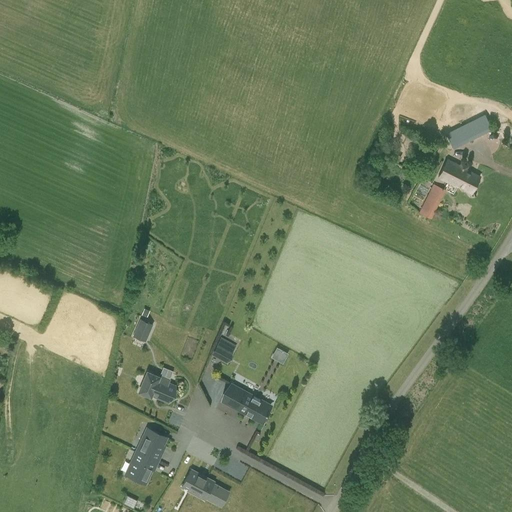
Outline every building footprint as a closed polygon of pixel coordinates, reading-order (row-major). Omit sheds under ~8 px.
[(492,130),(487,119),(449,137),(454,148),(492,130)] [(472,192),(479,177),(465,171),(466,170),(447,160),(439,177),(457,186),(458,186),(472,192)] [(419,212),(432,219),(446,190),(433,183),(419,212)] [(144,308),(141,315),(147,317),(150,310),(144,308)] [(152,324),(141,319),(134,336),(145,341),(152,324)] [(221,337),(211,354),(227,363),(236,345),(221,337)] [(279,346),(273,357),(285,363),(291,352),(279,346)] [(152,395),(169,402),(175,387),(168,384),(169,380),(159,375),(159,377),(147,372),(139,392),(151,397),(152,395)] [(231,382),(221,401),(263,423),(272,405),(262,400),(263,399),(231,382)] [(276,391),(270,394),(273,400),(279,396),(276,391)] [(154,456),(167,462),(175,445),(162,439),(154,456)] [(167,462),(154,456),(146,472),(159,479),(167,462)] [(187,468),(179,484),(210,500),(218,485),(202,477),(204,474),(196,470),(194,472),(187,468)] [(125,502),(136,507),(139,500),(128,495),(125,502)]
